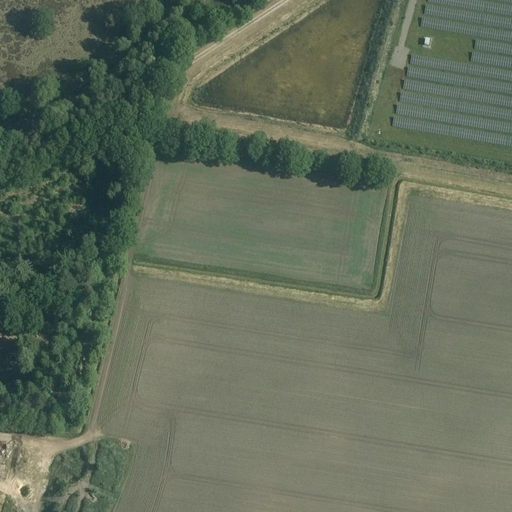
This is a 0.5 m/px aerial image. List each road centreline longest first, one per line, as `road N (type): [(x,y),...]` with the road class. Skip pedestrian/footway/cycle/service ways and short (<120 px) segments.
road 1 (track): [(178,69),(180,93),(165,110),(93,426),(69,445),(0,437)]
road 2 (unclassified): [(0,135),(47,118),(102,83),(177,0)]
